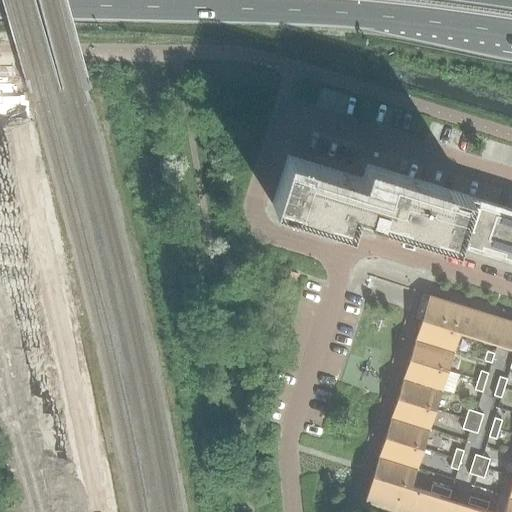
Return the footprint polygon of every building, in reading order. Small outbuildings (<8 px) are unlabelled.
[(361,178),(286,155),(271,205),(290,211),(290,210),(347,228),(349,222),(353,212),(511,261),(511,209),(366,163),(362,175),(361,178)] [(420,321),(445,329),(453,303),(428,295),(420,321)] [(485,313),(453,303),(445,329),(458,333),(477,339),(485,313)] [(458,333),(445,329),(420,321),(414,339),(452,351),(458,333)] [(501,332),(508,334),(511,325),(504,322),(501,332)] [(452,351),(414,339),(408,359),(446,371),(452,351)] [(483,361),(490,363),(493,354),(486,351),(483,361)] [(440,390),(446,371),(408,359),(402,378),(440,390)] [(479,371),(476,380),(484,383),(487,373),(479,371)] [(498,377),(495,386),(503,389),(506,379),(498,377)] [(440,390),(402,378),(396,398),(434,410),(440,390)] [(481,392),(484,383),(476,380),(473,390),(481,392)] [(503,389),(495,386),(492,396),(500,398),(503,389)] [(428,429),(434,410),(396,398),(389,417),(428,429)] [(479,424),(482,415),(467,410),(464,419),(479,424)] [(428,429),(389,417),(383,437),(422,449),(428,429)] [(493,418),(490,428),(498,430),(501,420),(493,418)] [(479,424),(464,419),(461,429),(476,434),(479,424)] [(495,440),(498,430),(490,428),(488,437),(495,440)] [(416,468),(422,449),(383,437),(377,456),(416,468)] [(460,461),(462,451),(455,449),(452,458),(460,461)] [(489,459),(481,457),(474,455),(471,464),(486,469),(489,459)] [(416,468),(377,456),(371,475),(404,485),(410,487),(416,468)] [(449,468),(457,470),(460,461),(452,458),(449,468)] [(483,478),(486,469),(471,464),(468,474),(483,478)] [(396,510),(404,485),(371,475),(363,500),(396,510)] [(410,487),(404,485),(396,510),(401,511),(429,511),(438,496),(410,487)] [(429,492),(438,495),(441,488),(431,485),(429,492)] [(438,495),(448,498),(450,491),(441,488),(438,495)] [(478,499),(469,496),(466,504),(476,507),(478,499)] [(511,511),(511,498),(507,497),(502,511),(511,511)] [(478,499),(476,507),(485,510),(488,503),(478,499)]
